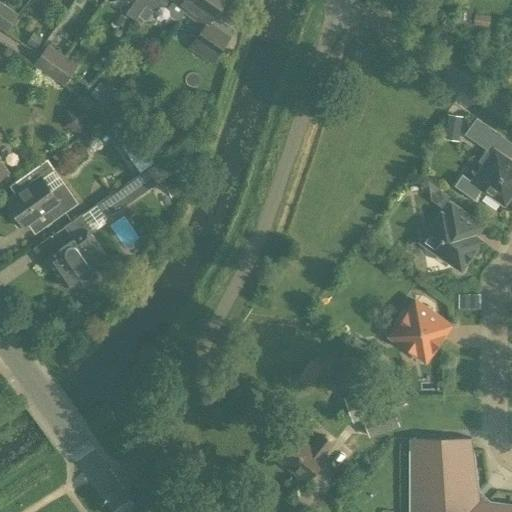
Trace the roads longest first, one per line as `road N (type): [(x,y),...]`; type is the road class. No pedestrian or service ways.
road 1 (residential): [(177,435),(178,402),(197,351),(249,258),(344,3)]
road 2 (residential): [(511,459),(495,440),(493,338),(496,282),(511,260)]
road 3 (residential): [(511,117),(344,3)]
road 4 (tertiary): [(104,483),(0,343)]
